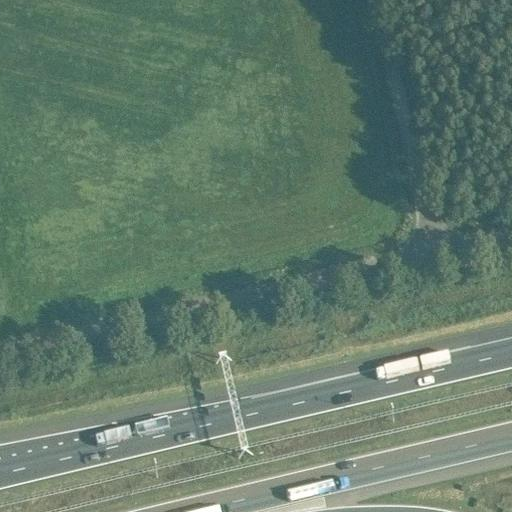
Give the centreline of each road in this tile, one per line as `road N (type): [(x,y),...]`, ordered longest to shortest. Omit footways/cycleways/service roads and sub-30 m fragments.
road 1 (motorway): [(511,352),(0,475)]
road 2 (unclassified): [(0,357),(435,250)]
road 3 (motorway): [(190,511),(511,436)]
road 4 (unclassified): [(435,250),(375,0)]
